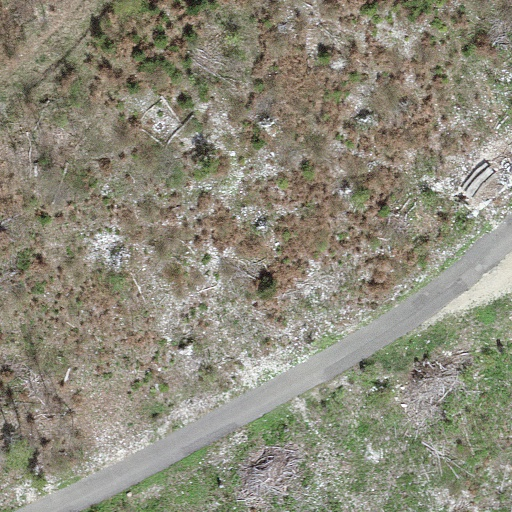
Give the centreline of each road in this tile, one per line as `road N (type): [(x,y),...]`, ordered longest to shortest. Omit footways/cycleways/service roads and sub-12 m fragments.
road 1 (unclassified): [(511,251),(459,296),(241,419),(40,511)]
road 2 (track): [(0,103),(113,0)]
